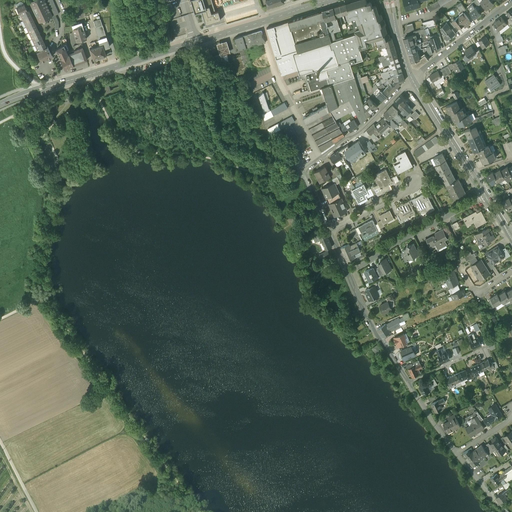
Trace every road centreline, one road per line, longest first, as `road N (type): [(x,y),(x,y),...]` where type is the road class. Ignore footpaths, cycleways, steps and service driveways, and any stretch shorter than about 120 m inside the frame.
road 1 (tertiary): [(0,104),(331,0)]
road 2 (track): [(279,177),(225,139),(194,43)]
road 3 (residential): [(348,274),(486,195)]
road 4 (tertiary): [(486,195),(412,80)]
road 5 (residential): [(511,0),(412,80)]
road 6 (residential): [(408,382),(348,274)]
